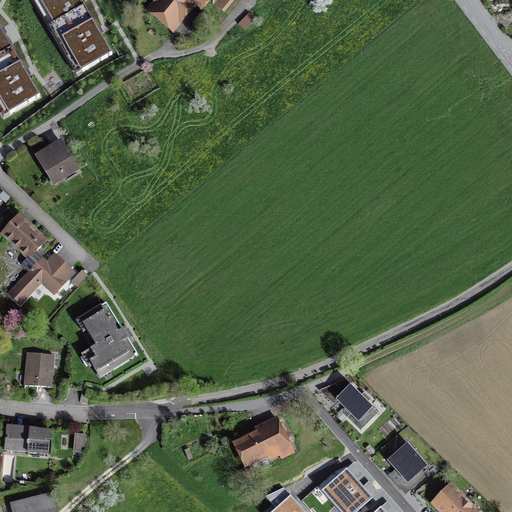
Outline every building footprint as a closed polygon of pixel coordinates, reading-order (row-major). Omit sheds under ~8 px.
[(112,54),(80,0),(32,0),(76,75),(112,54)] [(162,0),(153,11),(172,27),(194,1),(202,8),(209,0),(223,13),(233,0),(162,0)] [(209,21),(204,16),(194,26),(199,31),(209,21)] [(39,96),(0,29),(0,110),(4,117),(39,96)] [(54,146),(36,157),(51,181),(63,174),(65,177),(78,169),(63,145),(56,150),(54,146)] [(29,272),(42,259),(35,253),(46,242),(19,216),(2,234),(29,258),(22,265),(29,272)] [(42,259),(29,272),(8,294),(20,305),(41,282),(54,294),(74,273),(57,257),(49,266),(42,259)] [(82,271),(72,282),(77,287),(88,276),(82,271)] [(106,304),(83,318),(82,317),(76,321),(83,332),(87,330),(98,346),(88,352),(94,360),(91,362),(101,377),(138,354),(106,304)] [(54,356),(31,354),(29,373),(26,372),(25,386),(38,387),(38,383),(51,385),(54,356)] [(378,413),(350,386),(336,401),(350,414),(347,417),(361,431),(378,413)] [(279,423),(236,444),(246,465),(277,450),(281,459),(294,453),(289,443),(295,439),(285,418),(278,421),(279,423)] [(35,429),(7,426),(4,450),(48,454),(50,431),(35,429)] [(85,435),(77,435),(75,452),(81,452),(81,446),(84,447),(85,435)] [(423,467),(406,447),(389,461),(397,470),(390,475),(406,493),(423,478),(418,472),(423,467)] [(251,465),(238,471),(241,477),(254,470),(251,465)] [(353,511),(371,496),(347,469),(323,490),(342,511),(353,511)] [(459,511),(468,503),(453,489),(434,509),(436,511),(459,511)] [(53,493),(11,504),(13,511),(46,511),(57,509),(53,493)] [(305,511),(291,495),(271,511),(305,511)] [(476,511),(468,503),(459,511),(476,511)]
